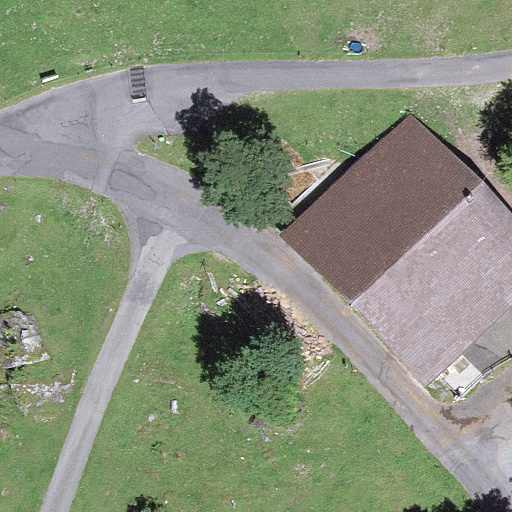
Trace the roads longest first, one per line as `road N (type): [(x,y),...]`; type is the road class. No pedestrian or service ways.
road 1 (unclassified): [(0,154),(56,150),(128,171),(262,249),(505,511)]
road 2 (track): [(511,62),(137,99),(22,148)]
road 3 (track): [(176,193),(55,511)]
